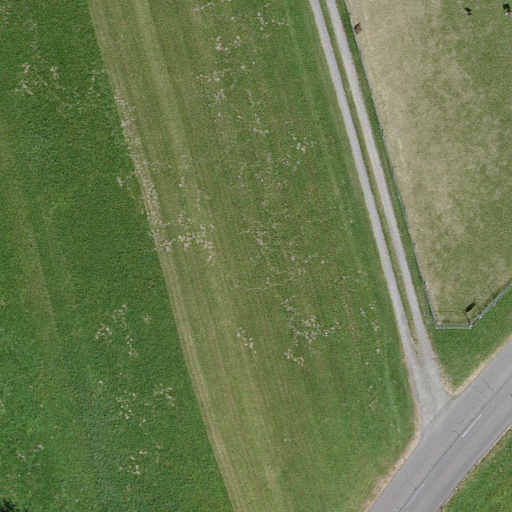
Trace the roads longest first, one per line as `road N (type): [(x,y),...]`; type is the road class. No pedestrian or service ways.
road 1 (track): [(320,0),(445,440)]
road 2 (tertiary): [(511,366),(392,511)]
